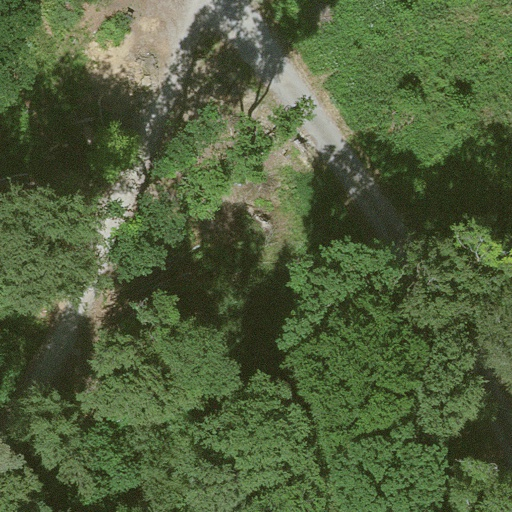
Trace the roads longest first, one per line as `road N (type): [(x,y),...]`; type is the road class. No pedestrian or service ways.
road 1 (unclassified): [(228,0),(268,75),(438,297),(511,443)]
road 2 (track): [(0,449),(206,0)]
